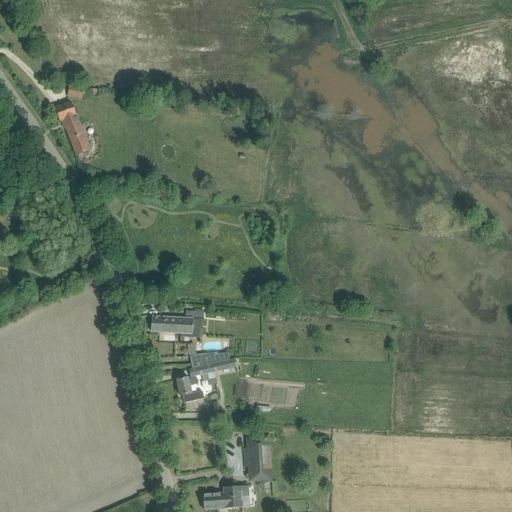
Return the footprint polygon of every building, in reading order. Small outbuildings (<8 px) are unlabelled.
[(85,99),(86,86),(70,84),(68,97),(85,99)] [(70,102),(65,104),(55,108),(61,121),(63,120),(77,155),(90,150),(76,115),(77,115),(76,114),(75,115),(70,102)] [(151,332),(161,332),(192,334),(193,319),(204,319),(204,311),(186,310),(186,318),(162,317),(152,317),(151,332)] [(194,343),(188,344),(193,369),(230,360),(229,352),(196,356),(194,343)] [(230,360),(193,369),(189,369),(191,377),(202,375),(203,380),(208,379),(209,384),(217,382),(214,372),(241,366),(239,358),(230,360)] [(184,403),(194,401),(204,399),(203,392),(196,392),(192,393),(190,386),(199,384),(197,378),(189,380),(188,378),(176,380),(180,396),(183,395),(184,403)] [(247,454),(244,454),(245,467),(248,467),(248,477),(255,476),(256,482),(272,481),(270,436),(253,437),(253,442),(246,443),(247,454)] [(204,510),(243,507),(242,497),(249,496),(248,486),(233,487),(223,488),(224,493),(203,494),(203,497),(204,508),(204,510)]
